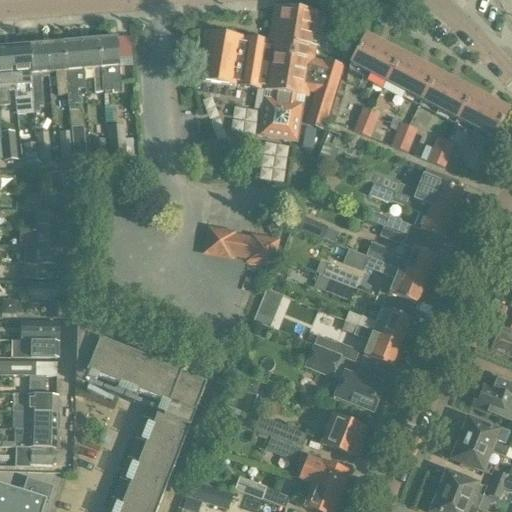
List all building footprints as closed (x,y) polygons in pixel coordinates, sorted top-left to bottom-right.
[(196,81),(241,88),(256,91),(306,99),(307,94),(313,95),(304,127),(322,132),(341,68),(325,63),(325,65),(312,61),(318,27),(320,15),(273,8),(268,43),(204,33),(196,81)] [(400,57),(364,38),(347,71),(383,90),(400,57)] [(98,41),(102,93),(112,92),(111,84),(120,83),(117,39),(98,41)] [(81,42),(83,72),(93,71),(95,93),(102,93),(98,41),(81,42)] [(63,43),(65,74),(67,97),(69,111),(74,111),(73,105),(78,104),(77,91),(85,91),(83,72),(81,42),(63,43)] [(48,75),(55,74),(57,98),(67,97),(65,74),(63,43),(45,45),(48,75)] [(45,45),(28,46),(32,99),(33,104),(33,114),(39,114),(39,108),(43,108),(41,80),(48,79),(48,75),(45,45)] [(13,82),(14,88),(21,88),(22,105),(33,104),(32,99),(28,46),(10,48),(13,82)] [(10,48),(0,48),(0,102),(8,102),(6,82),(13,82),(10,48)] [(418,108),(435,75),(400,57),(383,90),(418,108)] [(435,75),(418,108),(454,126),(471,94),(435,75)] [(162,134),(160,169),(165,169),(162,180),(149,176),(125,253),(134,255),(131,261),(127,260),(114,292),(206,329),(219,297),(212,293),(215,286),(222,289),(252,214),(248,213),(252,203),(260,206),(276,143),(262,139),(257,138),(244,135),(256,91),(241,88),(228,139),(162,134)] [(507,112),(471,94),(454,126),(490,145),(507,112)] [(364,112),(359,123),(368,127),(373,115),(364,112)] [(368,127),(376,130),(381,118),(373,115),(368,127)] [(363,139),(368,127),(359,123),(355,135),(363,139)] [(123,127),(106,129),(110,168),(127,166),(127,165),(136,165),(135,157),(134,157),(132,140),(125,141),(123,127)] [(363,139),(371,142),(376,130),(368,127),(363,139)] [(401,127),(397,139),(405,142),(410,130),(401,127)] [(83,128),(71,129),(73,159),(86,158),(83,128)] [(418,134),(410,130),(405,142),(413,145),(418,134)] [(14,133),(0,134),(3,163),(17,162),(14,133)] [(51,160),(51,159),(48,133),(36,135),(39,161),(51,160)] [(59,134),(60,158),(61,161),(72,160),(70,133),(59,134)] [(35,135),(21,136),(24,162),(38,160),(35,135)] [(400,154),(405,142),(397,139),(392,150),(400,154)] [(440,155),(445,143),(436,140),(431,152),(440,155)] [(104,141),(92,142),(94,159),(105,158),(104,141)] [(400,154),(408,157),(413,145),(405,142),(400,154)] [(440,155),(449,159),(454,147),(445,143),(440,155)] [(427,164),(435,167),(440,155),(431,152),(427,164)] [(435,167),(444,171),(449,159),(440,155),(435,167)] [(399,186),(395,195),(451,217),(461,193),(455,191),(458,184),(425,171),(416,193),(399,186)] [(83,183),(93,182),(93,172),(83,173),(83,183)] [(51,174),(50,196),(66,196),(67,175),(51,174)] [(451,217),(395,195),(373,186),(368,197),(386,205),(392,204),(419,215),(413,229),(420,232),(441,241),(442,239),(445,240),(450,229),(447,228),(451,217)] [(66,196),(50,196),(44,196),(44,210),(66,210),(66,196)] [(366,221),(384,228),(406,237),(410,228),(388,218),(387,219),(370,212),(366,221)] [(36,213),(35,231),(59,231),(59,213),(36,213)] [(291,228),(301,232),(322,241),(327,228),(303,218),(301,223),(295,220),(291,228)] [(21,223),(4,223),(4,233),(21,233),(21,223)] [(406,237),(384,228),(380,238),(402,247),(406,237)] [(35,231),(35,248),(58,249),(59,231),(35,231)] [(407,247),(402,260),(394,257),(395,254),(371,244),(365,258),(369,259),(425,282),(435,258),(407,247)] [(35,248),(34,266),(58,266),(58,249),(35,248)] [(369,259),(365,269),(393,280),(387,295),(415,306),(425,282),(369,259)] [(58,266),(34,266),(23,266),(23,281),(57,282),(58,266)] [(327,267),(322,277),(330,280),(355,290),(359,280),(327,267)] [(324,293),(349,303),(355,290),(330,280),(324,293)] [(27,302),(50,302),(58,303),(58,285),(27,284),(27,302)] [(66,303),(58,303),(50,302),(50,319),(66,320),(66,303)] [(500,329),(508,310),(496,306),(489,325),(500,329)] [(344,323),(376,335),(400,345),(410,321),(381,310),(375,324),(348,313),(344,323)] [(511,311),(508,310),(500,329),(511,333),(511,311)] [(167,407),(163,416),(157,414),(118,511),(156,511),(195,414),(194,414),(206,384),(181,375),(100,343),(104,333),(76,322),(75,383),(83,386),(88,376),(167,407)] [(340,333),(367,343),(362,358),(390,369),(400,345),(376,335),(344,323),(340,333)] [(58,325),(30,325),(20,324),(19,342),(20,342),(58,343),(58,325)] [(317,338),(313,347),(354,363),(358,353),(334,344),(334,345),(317,338)] [(250,342),(243,339),(239,348),(247,351),(250,342)] [(58,361),(58,343),(20,342),(20,360),(58,361)] [(354,363),(313,347),(313,346),(303,370),(332,381),(332,380),(339,383),(332,399),(372,415),(382,389),(335,370),(339,359),(354,365),(354,363)] [(0,377),(36,378),(36,364),(0,362),(0,377)] [(57,378),(57,364),(36,364),(36,378),(57,378)] [(245,379),(232,374),(227,387),(240,392),(245,379)] [(470,408),(511,424),(511,384),(501,380),(501,378),(495,376),(489,392),(482,389),(477,399),(474,398),(470,408)] [(26,396),(25,413),(57,413),(57,397),(26,396)] [(25,414),(24,431),(56,432),(57,414),(40,414),(25,414)] [(365,431),(330,417),(319,446),(354,460),(365,431)] [(467,421),(458,441),(490,454),(502,459),(511,438),(467,421)] [(306,437),(276,425),(271,438),(301,450),(306,437)] [(24,449),(30,450),(52,450),(56,450),(56,432),(24,431),(24,449)] [(294,462),(296,463),(299,456),(301,450),(271,438),(266,450),(294,462)] [(490,478),(494,468),(485,465),(490,454),(458,441),(450,461),(490,478)] [(52,468),(52,450),(30,450),(29,467),(52,468)] [(294,479),(307,485),(339,497),(348,475),(322,465),(323,463),(304,456),(303,458),(299,456),(296,463),(294,462),(293,463),(300,466),(294,479)] [(501,489),(506,477),(495,473),(490,485),(501,489)] [(482,499),(485,490),(445,474),(437,494),(468,506),(477,510),(482,499)] [(234,491),(260,501),(285,511),(289,499),(265,491),(266,489),(239,479),(234,491)] [(0,511),(39,511),(43,503),(48,505),(53,488),(26,480),(21,495),(0,487),(0,511)] [(190,482),(185,499),(226,511),(232,496),(190,482)] [(333,511),(339,497),(307,485),(303,494),(296,492),(291,504),(310,511),(333,511)] [(502,490),(501,489),(490,485),(486,497),(497,501),(502,490)] [(429,511),(476,511),(477,510),(468,506),(437,494),(429,511)]
